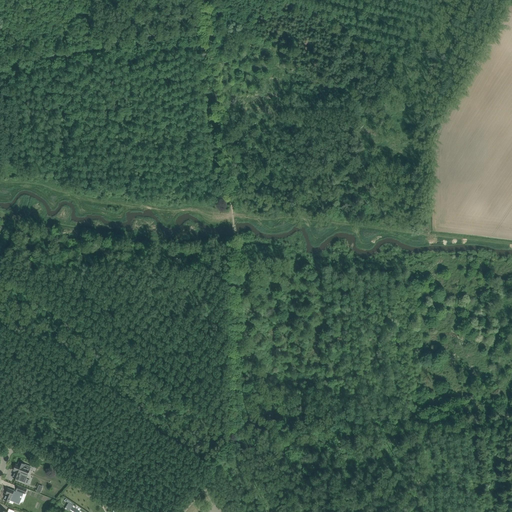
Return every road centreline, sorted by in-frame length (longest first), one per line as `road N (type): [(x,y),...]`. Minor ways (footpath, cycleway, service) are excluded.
road 1 (track): [(215,508),(207,484),(238,440),(236,238)]
road 2 (track): [(236,238),(204,0)]
